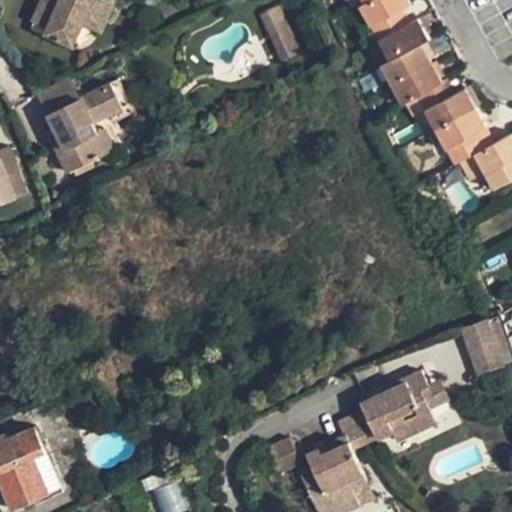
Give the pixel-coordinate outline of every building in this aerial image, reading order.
[(41,0),(33,20),(49,28),(46,34),(72,45),(82,23),(92,1),(93,0),(41,0)] [(113,0),(93,0),(92,1),(82,23),(100,30),(113,0)] [(367,0),(365,1),(361,4),(380,38),(410,22),(402,7),(411,3),(409,0),(367,0)] [(302,49),(281,4),(260,14),(282,59),(302,49)] [(410,22),(380,38),(391,58),(421,42),(431,37),(419,17),(410,22)] [(391,58),(381,63),(392,83),(432,61),(421,42),(391,58)] [(432,61),(392,83),(403,102),(418,94),(441,81),(443,81),(432,61)] [(79,98),(68,74),(45,85),(34,91),(45,115),(49,112),(79,98)] [(443,81),(441,81),(449,95),(455,92),(447,78),(443,81)] [(441,81),(418,94),(437,128),(475,106),(465,87),(455,92),(449,95),(441,81)] [(79,98),(49,112),(62,138),(67,147),(58,151),(68,171),(102,154),(93,134),(98,132),(81,96),(79,98)] [(437,128),(456,162),(460,160),(471,154),(463,139),(477,130),(486,126),(475,106),(437,128)] [(114,148),(104,128),(98,132),(93,134),(102,154),(114,148)] [(477,130),(463,139),(471,154),(475,152),(486,146),(477,130)] [(511,131),(486,146),(475,152),(486,171),(495,187),(511,178),(511,131)] [(67,147),(62,138),(54,142),(58,151),(67,147)] [(9,144),(0,148),(0,156),(0,157),(12,152),(9,144)] [(12,152),(0,157),(15,198),(28,193),(12,152)] [(471,154),(460,160),(471,180),(486,171),(475,152),(471,154)] [(0,203),(15,198),(0,157),(0,156),(0,203)] [(511,355),(498,315),(488,318),(504,364),(511,360),(511,355)] [(504,364),(488,318),(487,317),(462,326),(479,374),(504,364)] [(365,409),(353,415),(365,440),(377,435),(378,437),(395,429),(399,438),(436,420),(429,405),(421,388),(430,385),(423,369),(390,385),(391,387),(362,402),(365,409)] [(437,400),(430,385),(421,388),(429,405),(437,400)] [(313,464),(300,470),(319,511),(338,511),(360,502),(353,484),(367,477),(353,446),(365,440),(353,415),(342,420),(348,434),(320,447),(323,452),(310,458),(313,464)] [(10,436),(7,432),(0,434),(0,478),(12,507),(62,485),(35,425),(10,436)] [(302,460),(291,437),(265,449),(276,471),(302,460)] [(320,447),(308,453),(310,458),(323,452),(320,447)] [(269,476),(280,499),(289,495),(278,472),(269,476)] [(367,477),(353,484),(360,502),(375,495),(367,477)] [(156,489),(162,511),(174,511),(181,510),(174,484),(156,489)]
